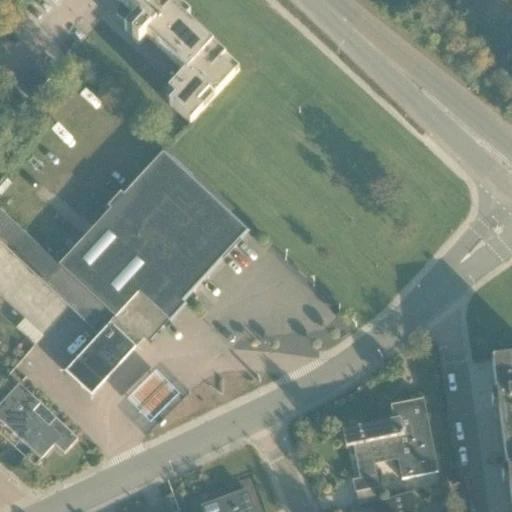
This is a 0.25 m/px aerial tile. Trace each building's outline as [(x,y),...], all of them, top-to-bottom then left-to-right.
[(239,72),(185,23),(171,11),(178,4),(173,0),(115,0),(126,10),(118,19),(130,29),(124,35),(139,48),(146,39),(185,74),(168,93),(175,99),(169,106),(191,126),(239,72)] [(31,70),(46,84),(54,75),(39,61),(31,70)] [(38,93),(46,84),(31,70),(23,79),(38,93)] [(30,102),(38,93),(23,79),(15,88),(30,102)] [(148,343),(167,322),(167,321),(247,234),(162,155),(59,268),(62,270),(69,277),(76,284),(84,291),(91,298),(99,305),(83,322),(99,337),(65,375),(91,399),(145,341),(148,343)] [(0,235),(12,223),(5,216),(0,220),(0,235)] [(0,244),(2,247),(19,229),(12,223),(0,235),(0,244)] [(9,253),(26,236),(19,229),(2,247),(9,253)] [(17,260),(33,243),(26,236),(9,253),(17,260)] [(24,266),(40,249),(33,243),(17,260),(24,266)] [(31,273),(47,256),(40,249),(24,266),(31,273)] [(38,280),(55,263),(47,256),(31,273),(38,280)] [(62,270),(59,268),(55,263),(38,280),(46,287),(62,270)] [(53,294),(69,277),(62,270),(46,287),(53,294)] [(60,301),(76,284),(69,277),(53,294),(60,301)] [(68,308),(84,291),(76,284),(60,301),(68,308)] [(75,315),(91,298),(84,291),(68,308),(75,315)] [(83,322),(99,305),(91,298),(75,315),(83,322)] [(25,323),(19,332),(39,343),(44,335),(25,323)] [(503,439),(511,438),(511,360),(492,364),(496,396),(491,397),(493,409),(498,408),(503,439)] [(0,407),(0,423),(41,462),(55,448),(64,457),(78,442),(56,421),(49,429),(33,414),(40,406),(19,387),(0,407)] [(438,475),(424,401),(391,408),(394,423),(343,433),(346,449),(353,448),(360,482),(352,483),(355,495),(379,490),(374,462),(397,458),(402,482),(438,475)] [(511,506),(511,438),(503,439),(507,471),(502,472),(503,484),(509,483),(511,506)] [(253,511),(247,492),(202,508),(203,511),(253,511)] [(415,511),(411,494),(383,503),(384,511),(415,511)]
